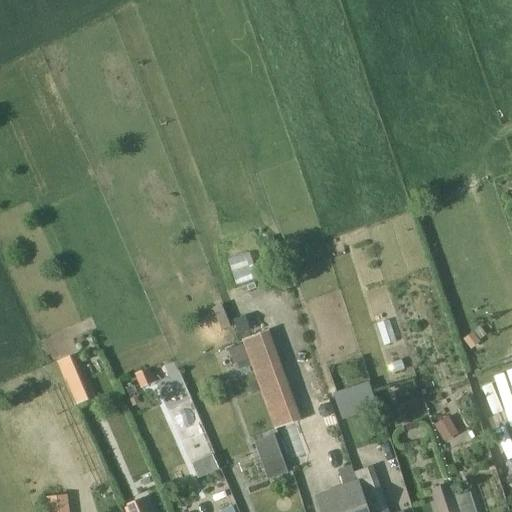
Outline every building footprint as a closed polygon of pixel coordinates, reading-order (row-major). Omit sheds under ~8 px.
[(232,322),(237,335),(250,330),(245,317),(232,322)] [(231,349),(239,370),(251,366),(242,344),(231,349)] [(401,359),(388,364),(392,374),(405,369),(401,359)] [(67,385),(73,397),(88,391),(82,377),(76,363),(61,370),(67,385)] [(47,386),(64,380),(58,365),(41,371),(47,386)] [(149,368),(135,374),(140,387),(155,381),(149,368)] [(256,381),(260,391),(265,405),(274,430),(299,421),(280,372),(256,381)] [(511,380),(509,381),(506,373),(494,377),(505,412),(495,415),(503,440),(511,437),(511,429),(511,428),(511,380)] [(334,393),(342,420),(376,409),(368,382),(334,393)] [(444,441),(458,432),(448,416),(434,426),(444,441)] [(287,473),(274,435),(254,442),(267,479),(287,473)] [(458,511),(449,483),(429,490),(436,511),(458,511)] [(368,511),(366,507),(360,488),(317,502),(320,511),(368,511)] [(68,511),(66,496),(46,499),(47,511),(68,511)]
